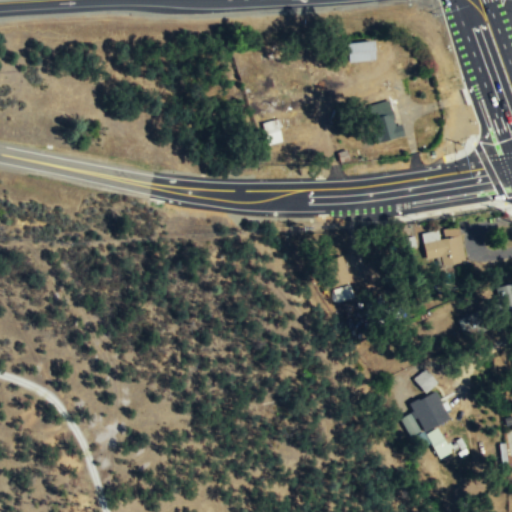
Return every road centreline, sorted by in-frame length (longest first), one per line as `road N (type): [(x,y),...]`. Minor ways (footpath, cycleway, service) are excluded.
road 1 (residential): [(414,192),(322,199),(217,194),(0,153)]
road 2 (residential): [(108,511),(69,418),(0,377)]
road 3 (secondary): [(452,0),(498,144),(511,156)]
